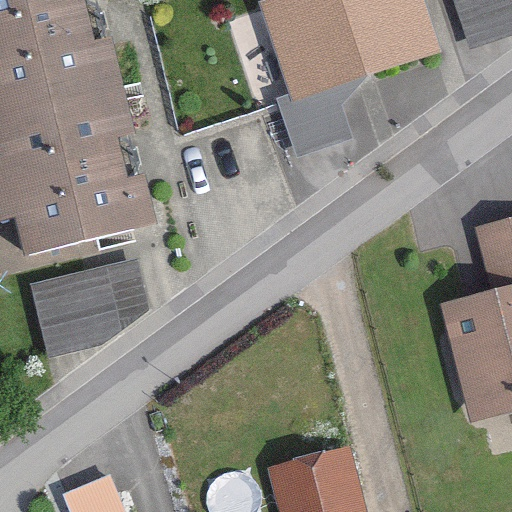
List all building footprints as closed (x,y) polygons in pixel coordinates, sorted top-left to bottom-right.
[(0,0),(0,208),(11,255),(147,224),(93,0),(0,0)] [(419,55),(401,0),(267,0),(248,6),(278,100),(419,55)] [(511,34),(511,8),(509,0),(442,0),(460,52),(511,34)] [(511,227),(482,235),(496,293),(449,305),(476,412),(511,402),(511,227)] [(104,347),(143,306),(130,260),(30,288),(51,362),(104,347)] [(362,511),(347,447),(266,467),(276,511),(362,511)] [(65,511),(125,511),(112,473),(58,493),(65,511)]
